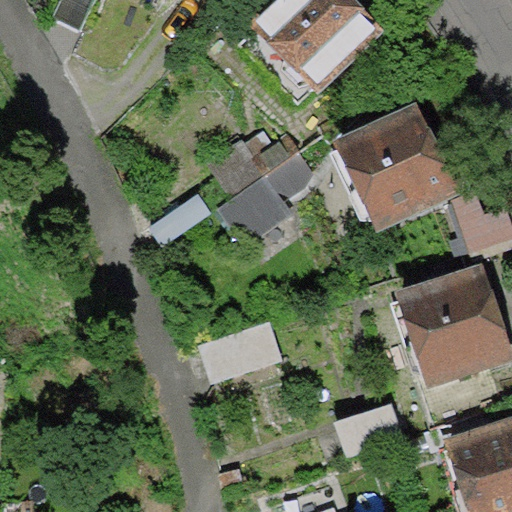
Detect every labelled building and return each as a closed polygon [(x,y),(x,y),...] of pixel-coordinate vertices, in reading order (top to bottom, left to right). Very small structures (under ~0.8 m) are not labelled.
[(387,28),(358,0),(277,0),(234,44),(304,112),(387,28)] [(430,103),(340,142),(380,232),(469,192),(430,103)] [(291,157),(280,142),(273,146),(261,129),(205,163),(231,200),(291,157)] [(313,173),(299,151),(291,157),(231,200),(217,211),(244,250),(293,215),(285,202),(304,189),(313,173)] [(511,347),(485,269),(394,300),(419,370),(409,373),(429,431),(503,405),(490,367),(511,359),(511,347)] [(282,361),(269,323),(198,346),(211,385),(282,361)] [(511,511),(511,418),(444,440),(467,511),(511,511)]
